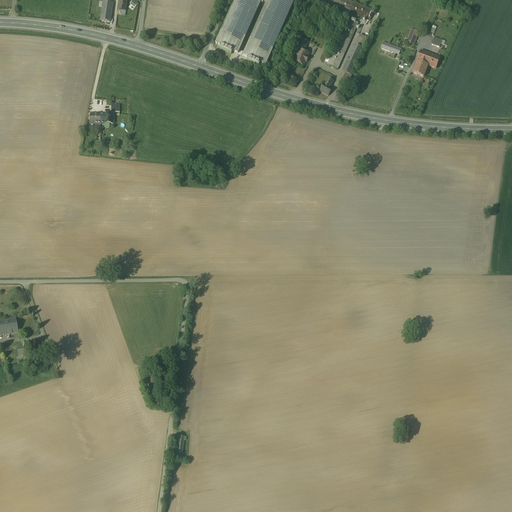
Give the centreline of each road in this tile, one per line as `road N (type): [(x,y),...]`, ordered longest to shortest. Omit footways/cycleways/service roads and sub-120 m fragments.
road 1 (unclassified): [(0,282),(186,285),(159,511)]
road 2 (secondary): [(511,129),(347,112),(199,65)]
road 3 (secondary): [(137,45),(0,22)]
